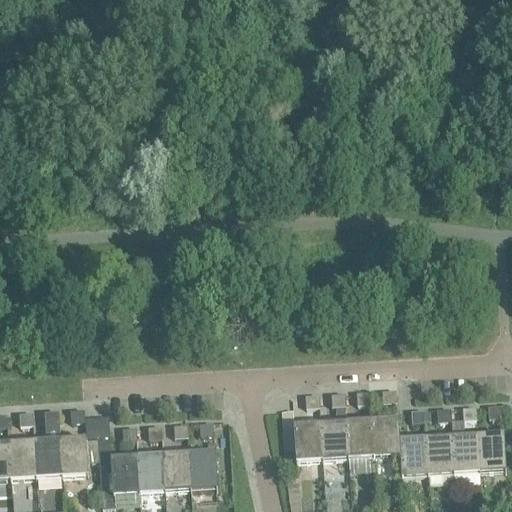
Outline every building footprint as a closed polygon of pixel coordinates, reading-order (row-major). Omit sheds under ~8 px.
[(382,397),(382,409),(396,408),(395,396),(394,396),(382,397)] [(356,398),(357,410),(371,409),(370,397),(369,397),(356,398)] [(330,400),(331,412),(345,411),(344,399),(330,400)] [(305,401),(306,413),(307,413),(319,413),(320,413),(319,400),(318,400),(318,401),(305,401)] [(488,424),(502,423),(501,411),(500,411),(488,412),(488,424)] [(462,413),(463,425),(476,424),(476,412),(474,412),(474,413),(462,413)] [(436,415),(437,427),(451,426),(450,414),(449,414),(436,415)] [(71,428),(84,427),(84,415),(83,415),(70,416),(71,428)] [(292,415),(281,416),(283,455),(295,454),(293,431),(292,415)] [(411,416),(412,428),(425,428),(424,415),(423,415),(423,416),(411,416)] [(19,431),(33,430),(32,418),(31,418),(19,419),(19,431)] [(400,462),(399,446),(398,424),(396,424),(396,426),(372,427),(374,464),(374,462),(399,461),(399,462),(400,462)] [(463,425),(451,426),(451,436),(464,436),(463,432),(463,425)] [(373,464),(374,464),(372,427),(346,429),(348,465),(349,465),(349,464),(373,462),(373,464)] [(199,430),(200,442),(213,441),(213,429),(212,429),(199,430)] [(348,465),(346,429),(320,431),(323,467),(323,465),(348,464),(348,465)] [(173,431),(174,443),(188,442),(187,430),(186,430),(173,431)] [(322,467),(323,467),(320,431),(295,432),(294,431),(293,431),(295,454),(295,463),(296,469),(297,469),(297,467),(322,466),(322,467)] [(148,445),(162,444),(161,432),(148,433),(148,445)] [(122,434),(123,446),(136,445),(136,433),(135,433),(122,434)] [(502,441),(477,442),(479,478),(480,478),(480,476),(504,475),(504,476),(506,476),(503,439),(502,439),(502,441)] [(477,442),(451,444),(454,479),(454,478),(479,476),(479,478),(477,442)] [(87,468),(99,467),(98,444),(86,445),(86,444),(85,444),(85,445),(59,447),(61,483),(62,483),(62,482),(87,480),(87,482),(88,481),(87,468)] [(98,444),(99,467),(111,466),(113,502),(114,501),(114,500),(139,498),(139,500),(137,464),(112,465),(112,464),(110,464),(109,444),(98,444)] [(451,444),(426,446),(428,481),(428,479),(453,478),(453,479),(454,479),(451,444)] [(399,446),(400,462),(401,482),(402,482),(402,481),(427,479),(428,481),(426,446),(400,447),(400,446),(399,446)] [(61,483),(59,447),(34,448),(36,485),(36,483),(61,482),(61,483)] [(35,485),(36,485),(34,448),(8,450),(10,486),(11,486),(11,485),(35,483),(35,485)] [(10,486),(8,450),(0,450),(0,485),(10,485),(10,486)] [(295,454),(283,455),(284,464),(295,463),(295,454)] [(214,459),(188,460),(191,497),(191,495),(216,494),(216,495),(217,495),(215,457),(214,457),(214,459)] [(188,460),(163,462),(165,498),(165,497),(190,495),(190,497),(191,497),(188,460)] [(163,462),(137,464),(139,500),(140,500),(140,498),(165,497),(165,498),(163,462)]
